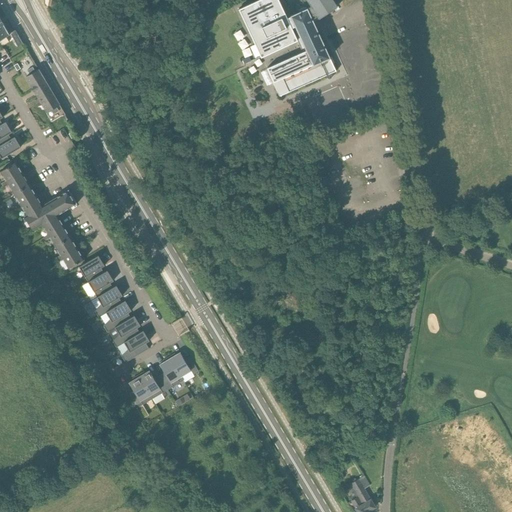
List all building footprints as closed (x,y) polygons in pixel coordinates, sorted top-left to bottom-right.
[(296,41),(293,32),(286,19),(277,0),(257,0),(239,9),(261,57),(296,41)] [(300,0),(305,8),(299,10),(300,12),(290,16),(291,17),(286,19),(293,32),(296,41),(302,53),(267,68),(280,96),(281,96),(281,95),(288,92),(289,92),(290,92),(290,91),(295,89),(296,89),(297,89),(297,88),(303,85),(303,86),(304,85),(304,86),(305,85),(311,82),(312,82),(313,82),(312,81),(319,78),(320,79),(320,78),(327,75),(328,75),(335,71),(335,72),(336,72),(336,71),(336,70),(333,64),(333,63),(332,64),(330,58),(330,57),(329,57),(326,51),(327,50),(326,50),(323,44),(324,43),(323,43),(320,37),(320,36),(317,30),(317,29),(314,23),(314,22),(313,22),(312,19),(317,16),(319,18),(337,7),(333,0),(300,0)] [(0,39),(9,34),(3,24),(0,18),(0,39)] [(78,28),(73,18),(64,23),(70,33),(78,28)] [(60,105),(39,69),(35,72),(33,67),(27,70),(30,75),(26,77),(47,112),(50,110),(53,114),(59,111),(56,107),(60,105)] [(6,121),(1,123),(0,121),(0,137),(7,134),(12,131),(6,121)] [(15,136),(10,139),(7,134),(0,137),(0,155),(1,158),(21,146),(15,136)] [(68,268),(84,259),(59,218),(57,215),(76,204),(77,204),(68,190),(66,191),(66,192),(43,206),(16,162),(0,172),(0,174),(5,182),(1,185),(3,188),(7,186),(19,205),(15,207),(17,211),(21,208),(25,215),(23,217),(31,230),(41,224),(48,234),(43,237),(45,241),(50,239),(60,255),(56,258),(59,262),(63,259),(68,268)] [(86,263),(79,267),(88,282),(104,273),(101,268),(104,266),(98,256),(86,263)] [(104,273),(88,282),(97,297),(113,288),(110,283),(113,281),(107,271),(104,273)] [(101,304),(94,311),(98,318),(106,313),(122,303),(119,298),(122,296),(116,286),(113,288),(97,297),(101,304)] [(110,319),(103,326),(107,333),(109,332),(115,328),(131,318),(130,318),(128,313),(131,311),(125,301),(122,303),(106,313),(110,319)] [(115,328),(109,332),(114,340),(112,341),(113,343),(116,348),(118,347),(124,343),(140,333),(139,333),(136,328),(140,326),(134,316),(130,318),(131,318),(115,328)] [(128,349),(121,356),(125,363),(149,349),(146,343),(149,341),(143,331),(139,333),(140,333),(124,343),(128,349)] [(174,354),(169,357),(181,377),(191,371),(193,375),(198,372),(191,360),(186,363),(180,353),(176,356),(174,354)] [(164,362),(160,365),(166,375),(161,379),(168,390),(183,381),(181,377),(169,357),(163,361),(164,362)] [(138,375),(152,399),(168,390),(161,379),(156,382),(149,371),(145,374),(144,372),(138,375)] [(134,380),(129,383),(135,394),(130,397),(137,408),(152,399),(138,375),(133,379),(134,380)] [(180,399),(175,402),(178,407),(183,404),(180,399)] [(359,496),(351,501),(357,511),(366,511),(375,507),(370,500),(364,489),(370,486),(364,476),(351,483),(359,496)]
